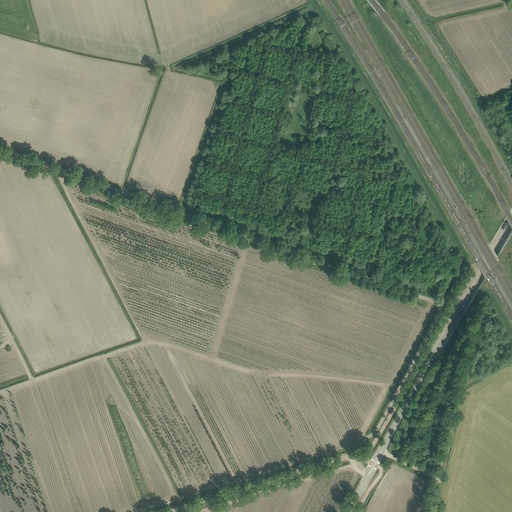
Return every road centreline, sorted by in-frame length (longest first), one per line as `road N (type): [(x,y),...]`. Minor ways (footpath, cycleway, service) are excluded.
road 1 (track): [(0,149),(432,305)]
road 2 (tertiary): [(348,511),(511,225)]
road 3 (track): [(351,460),(168,511)]
